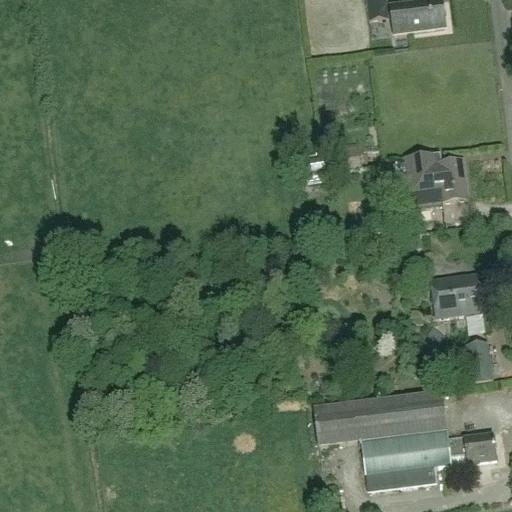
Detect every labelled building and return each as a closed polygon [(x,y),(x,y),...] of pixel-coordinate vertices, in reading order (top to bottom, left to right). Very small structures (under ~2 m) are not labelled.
[(386,0),(364,0),(367,25),(389,22),(386,0)] [(407,9),(391,11),(393,23),(409,21),(411,37),(446,32),(442,3),(407,8),(407,9)] [(339,156),(341,171),(361,169),(358,153),(339,156)] [(435,158),(407,162),(408,173),(421,171),(424,196),(441,194),(442,208),(469,204),(464,164),(436,168),(435,158)] [(432,277),(432,268),(409,268),(409,277),(432,277)] [(478,278),(430,285),(436,322),(483,315),(478,278)] [(484,317),(470,319),(473,337),(487,335),(484,317)] [(488,347),(466,350),(471,386),(493,383),(488,347)] [(315,413),(319,451),(320,451),(364,446),(370,494),(429,487),(428,474),(452,471),(451,462),(467,460),(468,469),(498,465),(495,439),(449,445),(443,397),(315,413)]
